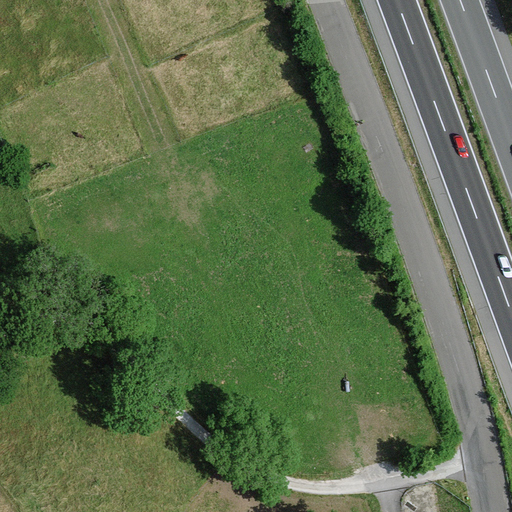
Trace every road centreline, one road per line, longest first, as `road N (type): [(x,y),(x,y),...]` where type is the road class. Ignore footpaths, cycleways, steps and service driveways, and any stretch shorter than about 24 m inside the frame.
road 1 (track): [(0,335),(19,323),(60,318),(85,325),(141,367),(205,437),(285,482),(358,485),(484,460)]
road 2 (residential): [(325,0),(479,433),(492,511)]
road 3 (motorway): [(394,0),(511,313)]
road 4 (motorway): [(511,141),(459,0)]
